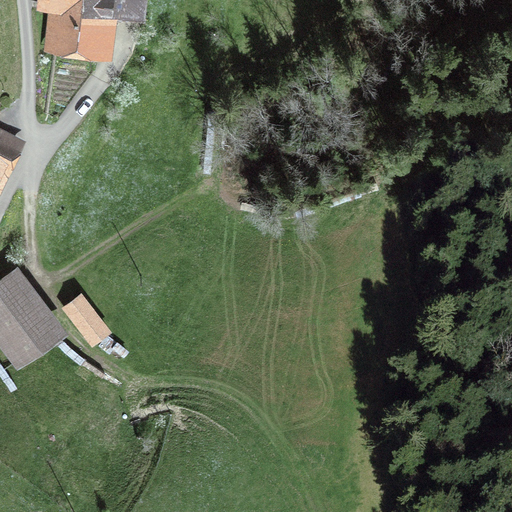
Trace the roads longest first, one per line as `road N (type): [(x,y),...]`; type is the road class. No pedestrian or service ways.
road 1 (track): [(53,305),(33,268),(26,226),(32,159),(17,0)]
road 2 (track): [(0,209),(13,178),(105,82),(127,30)]
road 3 (track): [(46,289),(213,181)]
